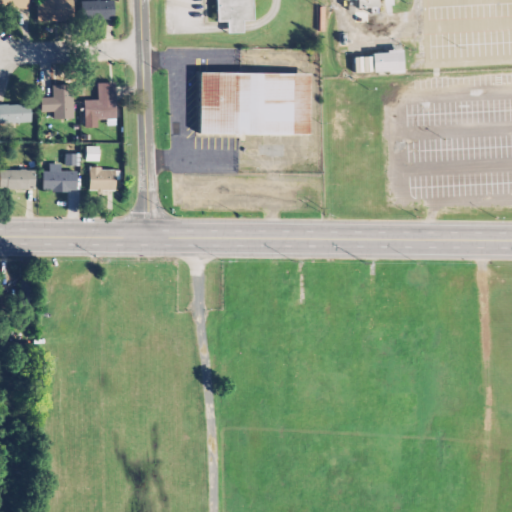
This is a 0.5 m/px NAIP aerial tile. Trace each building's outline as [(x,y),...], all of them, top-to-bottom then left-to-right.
[(26,0),(0,0),(0,6),(26,8),(26,0)] [(52,0),(70,0),(72,17),(45,20),(43,1),(52,0)] [(113,0),(82,0),(83,16),(114,15),(113,0)] [(215,0),(216,20),(226,20),(242,19),(252,19),(251,0),(215,0)] [(338,0),(338,1),(355,0),(358,0),(359,8),(378,8),(377,0),(338,0)] [(226,20),(226,27),(227,32),(242,31),(242,26),(242,19),(226,20)] [(401,52),(370,52),(371,73),(401,73),(401,52)] [(198,71),(307,73),(306,133),(197,131),(198,71)] [(39,95),(51,94),(50,82),(73,81),(76,118),(53,120),(53,111),(40,112),(39,95)] [(115,117),(85,118),(85,96),(115,96),(115,117)] [(0,103),(28,102),(30,120),(0,122),(0,103)] [(85,162),(98,161),(98,147),(85,147),(85,162)] [(76,149),(65,149),(65,167),(76,166),(76,149)] [(77,169),(60,169),(60,163),(49,163),(49,169),(43,169),(43,189),(77,189),(77,169)] [(115,168),(89,167),(89,188),(115,189),(115,168)] [(35,168),(0,168),(0,187),(35,188),(35,168)]
